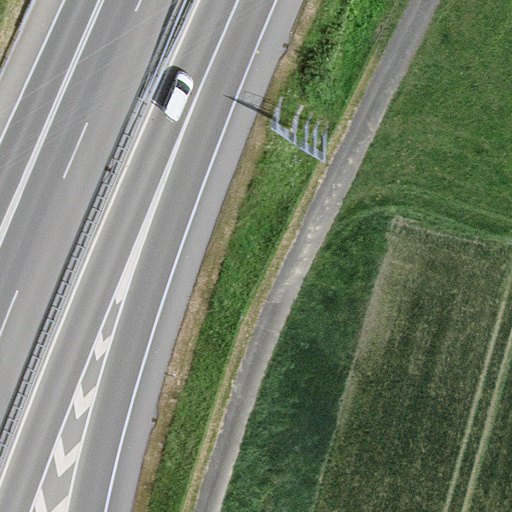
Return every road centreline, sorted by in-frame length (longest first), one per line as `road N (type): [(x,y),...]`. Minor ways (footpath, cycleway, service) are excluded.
road 1 (track): [(206,511),(285,286),(426,0)]
road 2 (motorway): [(11,511),(106,264),(232,0)]
road 3 (motorway): [(87,511),(134,326),(250,0)]
road 4 (motorway): [(140,0),(0,333)]
road 5 (motorway): [(135,0),(0,217)]
